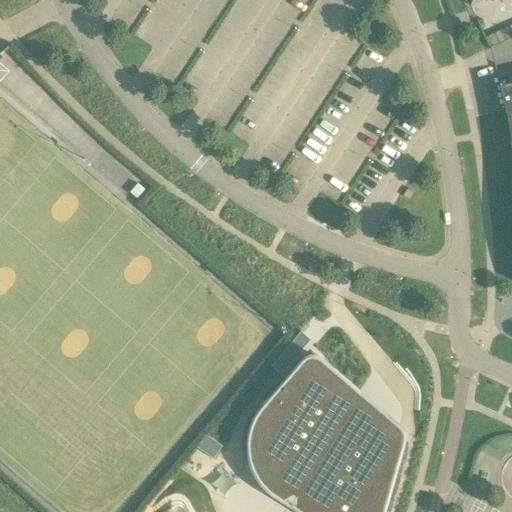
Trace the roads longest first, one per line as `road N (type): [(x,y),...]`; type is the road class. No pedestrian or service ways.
road 1 (residential): [(456,279),(355,252),(253,206),(129,97),(63,0)]
road 2 (residential): [(399,0),(430,65),(446,142),(459,234),(456,279)]
road 3 (residential): [(456,279),(468,356),(511,378)]
